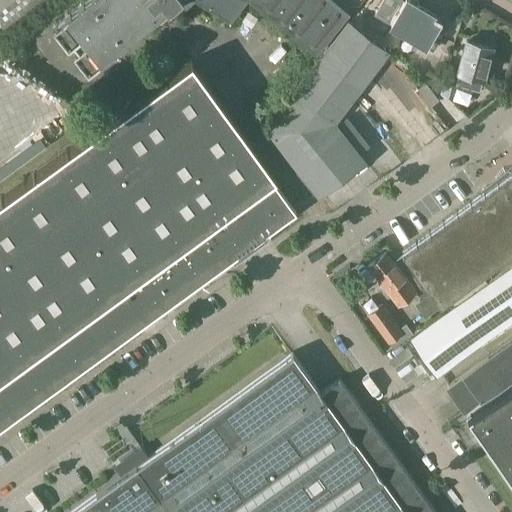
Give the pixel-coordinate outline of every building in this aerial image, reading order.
[(85,0),(55,24),(69,43),(74,39),(79,46),(74,49),(90,69),(175,0),(85,0)] [(204,0),(230,17),(244,0),(204,0)] [(251,0),(315,52),(316,50),(348,12),(333,0),(251,0)] [(425,45),(443,18),(411,0),(405,0),(404,2),(401,0),(384,0),(375,14),(391,23),(390,24),(425,45)] [(330,43),(369,74),(388,49),(349,18),(330,43)] [(484,78),(493,46),(468,39),(459,71),(460,71),(456,83),(479,89),(482,78),(484,78)] [(369,74),(330,43),(312,66),(352,97),(369,74)] [(190,59),(0,195),(0,421),(147,316),(208,271),(265,230),(296,208),(273,177),(275,176),(190,59)] [(296,87),(295,88),(334,120),(352,97),(312,66),(296,87)] [(418,88),(432,106),(440,100),(426,82),(418,88)] [(334,120),(295,88),(264,126),(319,192),(366,158),(334,120)] [(511,170),(401,250),(439,303),(511,250),(511,170)] [(399,303),(416,290),(387,251),(370,264),(399,303)] [(511,264),(411,335),(436,370),(511,317),(511,264)] [(430,293),(417,302),(428,316),(440,307),(430,293)] [(382,303),(368,313),(393,346),(413,331),(406,322),(400,327),(382,303)] [(511,336),(488,354),(448,384),(466,409),(511,375),(511,336)] [(435,511),(339,377),(324,388),(320,390),(293,352),(291,353),(147,456),(121,475),(69,511),(435,511)] [(511,385),(469,417),(511,476),(511,385)]
